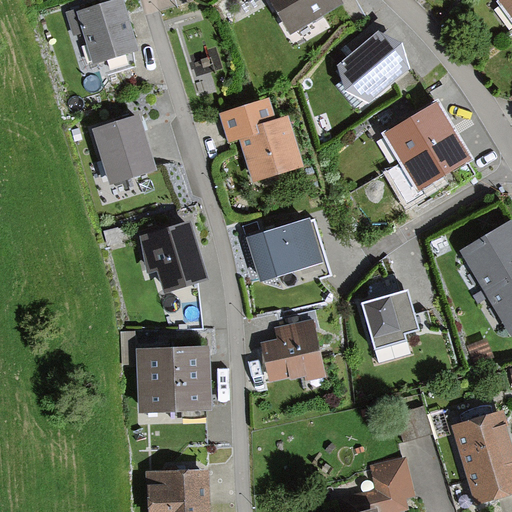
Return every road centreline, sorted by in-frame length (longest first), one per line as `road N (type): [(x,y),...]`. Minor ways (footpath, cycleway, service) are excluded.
road 1 (residential): [(141,0),(231,281),(246,511)]
road 2 (residential): [(398,0),(458,67),(511,150)]
